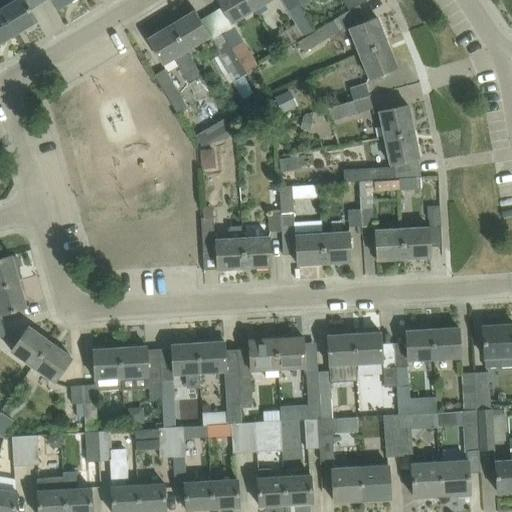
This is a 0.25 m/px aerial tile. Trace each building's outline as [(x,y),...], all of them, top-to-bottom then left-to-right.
[(36,20),(26,3),(24,0),(17,0),(1,10),(0,10),(14,33),(24,27),(28,29),(32,28),(34,25),(34,21),(36,20)] [(218,0),(232,23),(255,9),(249,0),(218,0)] [(249,0),(255,9),(269,0),(249,0)] [(281,51),(297,41),(315,30),(301,7),(296,0),(280,0),(295,24),(272,37),(281,51)] [(342,0),(348,10),(359,4),(366,0),(342,0)] [(359,4),(348,10),(315,30),(297,41),(304,52),(343,28),(344,30),(348,28),(358,53),(387,42),(377,17),(366,21),(359,4)] [(0,41),(14,33),(0,10),(1,10),(0,8),(0,41)] [(193,11),(170,24),(186,50),(209,36),(193,11)] [(201,76),(186,50),(170,24),(148,38),(163,64),(173,58),(189,83),(201,76)] [(234,27),(223,34),(246,71),(257,65),(234,27)] [(212,40),(220,53),(214,57),(229,82),(233,80),(243,98),(253,92),(242,73),(246,71),(223,34),(212,40)] [(396,66),(387,42),(358,53),(368,78),(396,66)] [(154,75),(173,107),(177,114),(188,107),(164,69),(154,75)] [(350,90),(353,99),(368,95),(366,86),(350,90)] [(327,107),(331,121),(372,109),(368,95),(353,99),(327,107)] [(413,131),(408,105),(379,111),(384,137),(413,131)] [(226,117),(215,123),(224,138),(236,134),(226,117)] [(413,131),(384,137),(390,163),(419,157),(413,131)] [(293,151),(296,163),(327,157),(325,144),(293,151)] [(221,163),(235,155),(230,146),(216,154),(221,163)] [(286,157),(278,158),(280,169),(288,168),(286,157)] [(393,168),(368,169),(343,170),(344,181),(359,180),(394,178),(393,168)] [(399,179),(400,189),(416,188),(421,187),(420,177),(399,179)] [(399,189),(400,189),(399,179),(394,180),(394,178),(359,180),(361,210),(362,227),(373,227),(371,186),(374,186),(374,190),(399,189)] [(295,235),(295,230),(293,230),(291,188),(280,188),(280,210),(281,232),(283,255),(297,254),(295,235)] [(281,232),(280,210),(269,210),(270,215),(268,215),(269,232),(281,232)] [(349,228),(362,227),(361,210),(349,211),(349,228)] [(217,269),(244,267),(242,238),(241,225),(229,225),(229,239),(218,240),(218,235),(213,235),(211,217),(201,218),(203,254),(216,253),(217,269)] [(441,226),(402,228),(404,258),(430,256),(430,247),(442,246),(441,226)] [(402,228),(375,230),(377,259),(404,258),(402,228)] [(350,261),(349,232),(322,234),(324,262),(350,261)] [(324,262),(322,234),(295,235),(297,254),(297,264),(324,262)] [(244,267),(271,266),(269,237),(242,238),(244,267)] [(0,286),(19,282),(16,269),(18,268),(20,265),(19,259),(15,256),(12,257),(12,255),(0,258),(0,286)] [(26,306),(19,282),(0,286),(0,313),(7,312),(26,306)] [(485,359),(486,368),(501,367),(501,356),(511,355),(511,324),(482,326),(484,359),(485,359)] [(10,351),(32,367),(50,342),(28,326),(10,351)] [(459,327),(431,329),(434,359),(460,357),(459,327)] [(406,330),(407,360),(434,359),(431,329),(406,330)] [(354,333),(356,364),(382,362),(380,332),(354,333)] [(344,365),(345,376),(357,375),(356,364),(354,333),(327,335),(329,366),(344,365)] [(303,336),(275,338),(277,369),(304,367),(303,336)] [(277,369),(275,338),(249,339),(251,370),(265,369),(265,377),(278,376),(277,369)] [(199,373),(226,371),(224,341),(197,342),(199,373)] [(71,357),(50,342),(32,367),(53,382),(71,357)] [(187,387),(200,386),(199,373),(197,342),(171,344),(173,375),(186,374),(187,387)] [(146,345),(119,347),(120,378),(148,376),(148,372),(146,345)] [(93,349),(94,369),(95,379),(120,378),(119,347),(93,349)] [(395,368),(396,386),(407,385),(406,367),(395,368)] [(396,386),(395,368),(383,369),(384,387),(396,386)] [(318,371),(321,418),(336,417),(336,416),(331,417),(328,370),(318,371)] [(305,419),(317,418),(321,418),(318,371),(305,372),(307,401),(308,401),(309,418),(305,418),(305,419)] [(162,399),(160,382),(160,372),(148,372),(148,376),(148,383),(149,400),(162,399)] [(475,373),(477,409),(503,407),(503,405),(491,405),(488,372),(475,373)] [(463,374),(464,392),(465,409),(477,409),(475,373),(463,374)] [(238,375),(238,377),(239,404),(241,423),(244,423),(244,422),(242,422),(241,406),(252,406),(250,375),(238,375)] [(241,423),(239,404),(238,377),(226,378),(228,411),(228,424),(241,423)] [(164,427),(171,427),(173,427),(170,382),(160,382),(162,399),(164,427)] [(85,410),(83,386),(72,387),(73,402),(74,411),(84,411),(85,410)] [(84,386),(83,386),(85,410),(84,411),(85,431),(97,431),(96,403),(95,386),(84,387),(84,386)] [(503,407),(477,409),(479,409),(480,450),(494,449),(492,416),(504,415),(503,407)] [(477,409),(465,409),(465,410),(462,410),(465,452),(478,451),(475,409),(477,409)] [(387,457),(400,456),(397,413),(384,414),(387,457)] [(412,455),(409,413),(397,413),(400,456),(412,455)] [(336,417),(321,418),(317,418),(318,433),(319,432),(321,460),(334,459),(332,432),(337,431),(336,417)] [(319,448),(318,433),(317,418),(305,419),(307,448),(319,448)] [(244,422),(244,423),(246,452),(258,451),(258,450),(282,449),(281,419),(244,422)] [(234,452),(246,452),(244,423),(241,423),(228,424),(207,425),(208,436),(232,435),(234,452)] [(171,427),(173,456),(185,455),(184,437),(208,436),(207,425),(203,425),(173,427),(171,427)] [(171,427),(164,427),(160,427),(160,429),(134,431),(136,450),(161,448),(161,457),(173,456),(171,427)] [(111,430),(97,431),(99,460),(110,459),(110,457),(113,456),(112,448),(112,435),(111,432),(111,430)] [(88,461),(99,460),(97,431),(85,431),(62,433),(63,441),(86,439),(88,461)] [(38,434),(25,435),(28,465),(40,464),(38,434)] [(15,466),(28,465),(25,435),(13,436),(15,466)] [(495,460),(497,491),(511,490),(511,438),(510,438),(511,459),(495,460)] [(113,456),(110,457),(110,459),(112,486),(111,486),(112,494),(112,511),(139,511),(138,484),(125,485),(125,479),(128,479),(126,447),(112,448),(113,456)] [(468,459),(440,461),(441,495),(443,495),(443,491),(455,491),(456,494),(470,493),(468,459)] [(440,492),(441,495),(440,461),(411,463),(413,496),(428,495),(428,492),(440,492)] [(388,464),(360,465),(362,499),(363,499),(363,496),(376,495),(376,499),(390,498),(388,464)] [(362,499),(360,465),(332,467),(334,501),(348,500),(348,497),(361,496),(361,499),(362,499)] [(258,468),(259,477),(257,477),(259,505),(285,504),(284,475),(270,476),(270,468),(258,468)] [(92,511),(91,495),(91,486),(77,487),(76,470),(62,471),(63,476),(65,511),(92,511)] [(312,502),(311,482),(310,474),(284,475),(285,504),(312,502)] [(38,511),(65,511),(63,476),(37,477),(38,511)] [(239,507),(237,478),(211,479),(212,508),(239,507)] [(212,508),(211,479),(184,481),(186,510),(212,508)] [(164,482),(138,484),(139,511),(145,511),(166,511),(164,482)] [(0,511),(13,511),(16,500),(18,491),(0,488),(0,511)]
